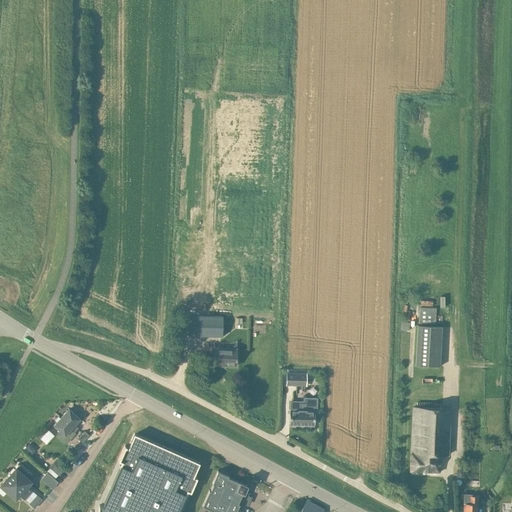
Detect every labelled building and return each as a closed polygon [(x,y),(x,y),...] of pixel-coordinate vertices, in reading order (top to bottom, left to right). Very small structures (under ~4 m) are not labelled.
[(249,3),(248,14),(263,14),(263,3),(249,3)] [(263,3),(263,14),(277,15),(277,4),(263,3)] [(248,14),(248,25),(262,25),(263,14),(248,14)] [(263,14),(262,25),(276,26),(277,15),(263,14)] [(248,25),(247,36),(262,36),(262,25),(248,25)] [(262,25),(262,36),(276,37),(276,26),(262,25)] [(247,36),(247,47),(261,48),(262,36),(247,36)] [(262,36),(261,48),(275,48),(276,37),(262,36)] [(201,45),(201,49),(226,50),(227,39),(207,38),(207,45),(201,45)] [(201,49),(201,53),(207,53),(207,59),(226,60),(226,50),(201,49)] [(200,65),(200,69),(225,70),(226,60),(207,59),(206,65),(200,65)] [(200,69),(200,73),(206,73),(206,79),(225,80),(225,70),(200,69)] [(200,84),(200,89),(224,90),(225,80),(206,79),(205,85),(200,84)] [(200,89),(199,93),(205,93),(205,99),(224,100),(224,90),(200,89)] [(199,104),(199,109),(224,110),(224,100),(205,99),(205,105),(199,104)] [(199,109),(199,113),(204,113),(204,119),(223,120),(224,110),(199,109)] [(243,117),(243,130),(244,130),(262,130),(262,118),(243,117)] [(244,130),(244,138),(261,139),(262,130),(244,130)] [(244,138),(244,146),(261,147),(261,139),(244,138)] [(242,146),(242,159),(260,160),(261,147),(244,146),(242,146)] [(241,169),(241,182),(242,182),(260,182),(260,170),(241,169)] [(242,182),(242,190),(259,191),(260,182),(242,182)] [(242,190),(242,199),(259,199),(259,191),(242,190)] [(240,199),(240,211),(258,212),(259,199),(242,199),(240,199)] [(195,231),(194,251),(206,251),(207,224),(200,224),(200,231),(195,231)] [(207,224),(206,251),(216,252),(217,232),(212,232),(213,224),(207,224)] [(217,232),(216,252),(227,252),(228,225),(222,225),(222,232),(217,232)] [(228,225),(227,252),(238,253),(239,233),(234,233),(234,225),(228,225)] [(239,233),(238,253),(249,253),(250,226),(244,225),(244,233),(239,233)] [(250,226),(249,253),(260,254),(261,234),(256,234),(256,226),(250,226)] [(436,309),(419,308),(419,325),(435,326),(436,309)] [(223,316),(210,316),(188,315),(188,335),(222,337),(223,316)] [(409,330),(410,322),(401,321),(401,329),(409,330)] [(236,367),(237,348),(212,347),(211,366),(236,367)] [(300,385),(300,373),(287,373),(286,385),(300,385)] [(290,410),(289,410),(289,425),(314,426),(314,411),(316,411),(317,398),(303,398),(303,402),(290,401),(290,410)] [(81,419),(68,407),(52,425),(65,436),(71,430),(74,433),(78,428),(75,425),(81,419)] [(412,407),(411,453),(410,453),(409,472),(440,473),(441,454),(449,455),(451,408),(412,407)] [(84,431),(81,434),(85,439),(89,435),(84,431)] [(99,505),(98,511),(177,511),(178,509),(185,495),(185,494),(187,491),(190,492),(196,478),(193,476),(199,463),(134,434),(128,447),(124,446),(118,460),(121,461),(119,465),(119,466),(110,487),(109,490),(102,505),(99,505)] [(58,475),(65,468),(61,464),(58,467),(54,463),(50,468),(58,475)] [(18,464),(15,468),(7,477),(27,494),(31,490),(27,486),(31,482),(25,477),(28,473),(18,464)] [(235,511),(239,505),(242,507),(244,504),(248,496),(249,493),(245,491),(247,484),(238,480),(238,481),(228,477),(228,476),(218,471),(219,471),(218,471),(217,472),(212,483),(213,484),(210,491),(209,490),(203,505),(202,505),(202,506),(203,506),(216,511),(235,511)] [(27,494),(7,477),(0,484),(0,485),(15,499),(19,495),(24,499),(27,494)] [(33,499),(38,504),(42,499),(37,495),(33,499)] [(476,511),(477,504),(476,504),(477,496),(472,496),(472,495),(464,495),(463,511),(476,511)] [(33,499),(29,503),(34,508),(38,504),(33,499)] [(322,511),(324,509),(306,499),(299,511),(322,511)]
